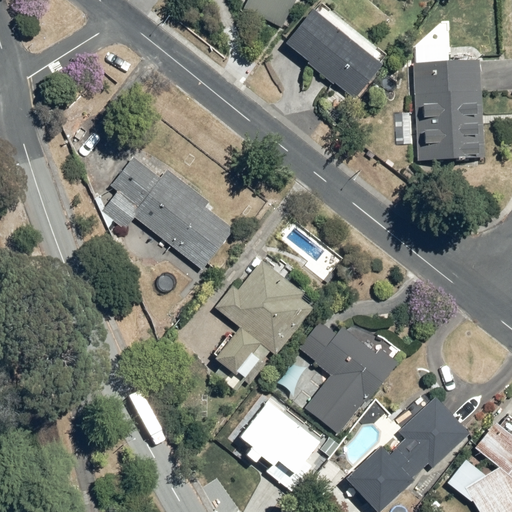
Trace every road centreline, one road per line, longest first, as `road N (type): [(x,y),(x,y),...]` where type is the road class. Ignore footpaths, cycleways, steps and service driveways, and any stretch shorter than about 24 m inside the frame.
road 1 (residential): [(186,511),(108,358),(45,200),(11,86)]
road 2 (residential): [(124,19),(479,302)]
road 3 (residential): [(11,86),(124,19)]
